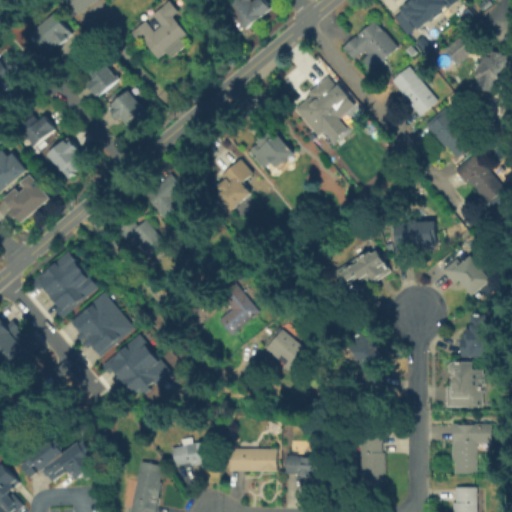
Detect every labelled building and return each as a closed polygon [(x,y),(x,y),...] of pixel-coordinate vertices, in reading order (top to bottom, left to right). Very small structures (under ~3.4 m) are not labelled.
[(67,0),(97,0),(82,15),(67,0)] [(248,31),(231,10),(244,0),(253,0),(256,4),(262,0),(266,0),(274,10),(248,31)] [(398,9),(401,6),(400,5),(405,0),(408,0),(409,1),(410,0),(454,0),(446,7),(444,5),(440,9),(441,10),(429,20),(428,19),(418,28),(410,19),(408,21),(398,9)] [(55,12),(49,5),(30,20),(36,27),(55,12)] [(195,40),(173,59),(169,54),(161,61),(137,33),(150,22),(158,32),(164,27),(157,18),(169,8),(195,40)] [(60,16),(76,36),(49,57),(34,37),(60,16)] [(369,58),(365,54),(356,62),(346,49),(377,22),(401,50),(373,73),(364,62),(369,58)] [(447,52),(461,40),(473,55),(458,67),(447,52)] [(103,97),(91,82),(95,79),(84,66),(102,51),(125,78),(103,97)] [(477,79),(483,52),(511,59),(507,84),(498,83),(496,92),(481,90),(482,80),(477,79)] [(0,70),(4,67),(1,64),(13,53),(30,74),(3,96),(0,92),(0,70)] [(442,105),(422,121),(392,85),(411,69),(442,105)] [(323,132),(301,106),(332,79),(354,105),(323,132)] [(134,91),(151,111),(148,113),(151,118),(134,130),(125,119),(120,122),(110,108),(134,91)] [(477,145),(459,160),(429,126),(447,110),(477,145)] [(253,152),(266,139),(254,126),(267,113),(299,146),(272,172),(253,152)] [(46,116),(58,131),(37,147),(19,124),(32,114),(39,122),(46,116)] [(69,138),(82,150),(78,154),(85,162),(70,176),(51,155),(69,138)] [(0,157),(8,150),(16,160),(19,158),(31,172),(1,198),(0,196),(0,157)] [(478,156),(484,163),(489,159),(496,168),(492,172),(508,191),(488,207),(459,171),(478,156)] [(237,209),(216,185),(245,159),(258,174),(250,182),(258,190),(237,209)] [(150,195),(174,174),(195,200),(171,220),(150,195)] [(6,200),(34,176),(54,200),(24,226),(12,212),(14,210),(6,200)] [(172,245),(151,262),(116,219),(128,209),(142,225),(150,219),(172,245)] [(439,223),(439,248),(411,248),(411,243),(396,243),(396,227),(411,228),(411,223),(439,223)] [(70,250),(103,287),(67,319),(59,310),(63,306),(44,285),(41,288),(35,281),(70,250)] [(380,251),(393,271),(374,283),(370,276),(361,282),(359,279),(349,285),(338,268),(360,254),(362,258),(373,251),(375,254),(380,251)] [(460,260),(464,264),(472,256),(494,280),(472,300),(447,271),(460,260)] [(221,292),(236,280),(264,314),(236,337),(220,318),(233,307),(221,292)] [(133,327),(114,345),(104,334),(94,343),(84,332),(95,323),(86,313),(105,296),(133,327)] [(0,315),(1,316),(9,325),(14,320),(20,326),(18,328),(31,343),(27,347),(41,363),(14,387),(0,370),(0,315)] [(495,356),(495,358),(474,358),(474,356),(463,356),(463,334),(469,334),(469,330),(474,330),(474,315),(496,315),(495,356)] [(369,363),(350,347),(368,326),(387,343),(369,363)] [(286,328),(324,356),(304,379),(268,349),(286,328)] [(173,374),(139,333),(106,360),(136,398),(154,384),(157,387),(173,374)] [(453,363),(486,364),(486,409),(452,408),(452,387),(457,387),(457,373),(452,373),(453,363)] [(457,426),(497,426),(497,446),(478,446),(478,473),(456,473),(457,426)] [(29,476),(19,464),(24,460),(21,456),(26,453),(23,448),(47,430),(63,451),(82,437),(98,457),(91,462),(97,469),(84,479),(80,474),(75,479),(64,465),(61,467),(63,471),(51,480),(47,475),(45,477),(34,462),(30,465),(35,471),(29,476)] [(364,438),(387,439),(386,487),(364,487),(364,438)] [(175,450),(215,441),(216,447),(213,448),(216,464),(204,466),(204,463),(179,469),(175,450)] [(281,450),(280,473),(233,472),(233,450),(281,450)] [(290,474),(290,455),(325,455),(325,474),(290,474)] [(0,511),(0,463),(1,463),(18,481),(6,491),(9,495),(12,492),(20,501),(16,505),(20,509),(16,511),(0,511)] [(132,511),(145,463),(168,469),(157,511),(132,511)] [(456,511),(456,489),(479,489),(479,511),(456,511)]
